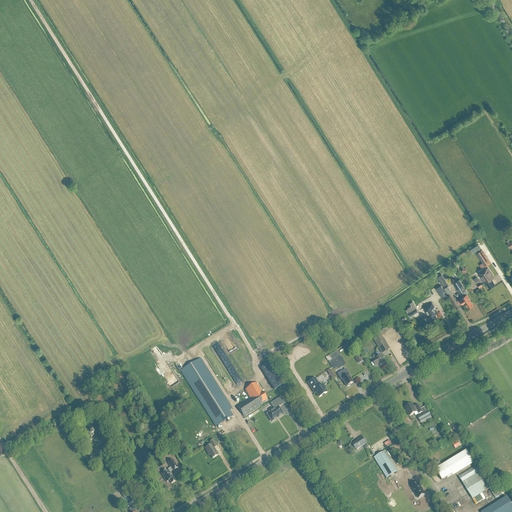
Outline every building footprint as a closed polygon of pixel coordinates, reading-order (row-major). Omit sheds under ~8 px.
[(476,252),(485,266),(490,263),(481,249),(476,252)] [(488,288),(495,284),(491,278),(494,276),(487,266),(477,272),(484,283),(485,282),(488,288)] [(460,292),(462,296),(461,297),(459,299),(462,304),(464,302),(468,308),(473,304),(469,297),(466,294),(464,290),(465,289),(459,279),(453,282),(459,293),(460,292)] [(438,292),(441,297),(446,294),(443,288),(438,292)] [(408,309),(406,311),(409,316),(418,311),(412,301),(409,303),(411,305),(407,307),(408,309)] [(434,313),(437,311),(432,302),(423,307),(428,317),(429,316),(431,319),(432,318),(433,320),(437,317),(434,313)] [(372,337),(382,355),(390,350),(383,338),(383,339),(381,336),(382,336),(380,333),(372,337)] [(337,359),(344,354),(341,350),(334,354),(337,359)] [(375,366),(376,366),(379,365),(380,367),(385,363),(381,356),(380,356),(378,353),(375,355),(377,358),(375,359),(376,360),(373,361),(373,362),(375,366)] [(200,359),(180,372),(212,422),(216,428),(233,417),(230,411),(232,410),(200,359)] [(261,369),(274,391),(284,385),(271,363),(261,369)] [(332,378),(336,376),(332,368),(328,371),(332,378)] [(341,373),(338,375),(341,380),(342,380),(346,387),(347,387),(350,386),(349,385),(353,383),(348,376),(349,376),(345,370),(341,373)] [(319,398),(326,393),(323,388),(322,389),(321,387),(320,387),(314,379),(308,383),(313,392),(314,391),(319,398)] [(250,398),(237,407),(244,418),(268,402),(256,383),(245,390),(250,398)] [(267,415),(271,422),(271,423),(272,422),(283,415),(283,414),(283,415),(278,408),(285,404),(281,398),(270,404),(274,410),(267,415)] [(412,405),(405,408),(410,417),(414,414),(415,417),(422,413),(418,405),(414,408),(412,405)] [(420,424),(431,418),(428,412),(417,418),(420,424)] [(357,439),(358,440),(358,441),(352,445),(356,451),(366,444),(361,437),(357,439)] [(213,440),(209,442),(211,445),(204,449),(209,456),(210,455),(212,459),(218,455),(214,449),(217,446),(213,440)] [(435,470),(442,481),(473,462),(466,451),(435,470)] [(374,459),(386,478),(398,471),(397,470),(396,471),(390,461),(384,452),(374,459)] [(130,454),(126,456),(133,469),(137,466),(130,454)] [(161,474),(166,483),(169,481),(171,484),(175,482),(171,476),(172,476),(170,472),(172,471),(173,471),(177,468),(172,460),(167,463),(171,468),(166,471),(165,470),(162,472),(162,473),(161,474)] [(495,499),(501,495),(496,486),(494,486),(480,464),(458,477),(472,499),(489,489),(495,499)] [(416,496),(423,492),(417,483),(410,487),(416,496)] [(126,491),(121,494),(124,499),(129,496),(126,491)] [(511,511),(511,506),(507,498),(484,511),(511,511)]
